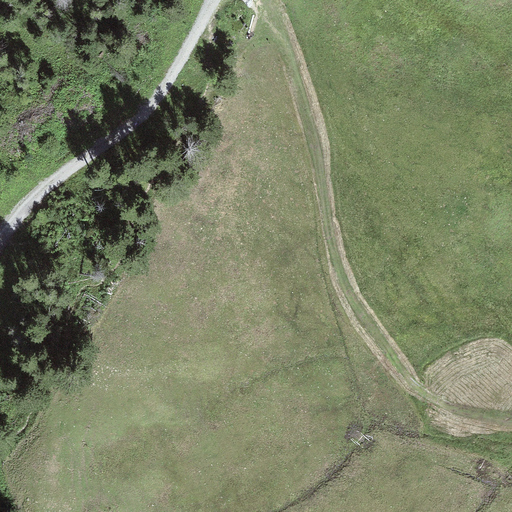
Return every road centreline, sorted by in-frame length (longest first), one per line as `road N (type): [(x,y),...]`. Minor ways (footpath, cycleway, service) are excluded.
road 1 (track): [(271,0),(336,89),(329,186),(351,279),(390,342),(441,390),(511,417)]
road 2 (track): [(0,241),(51,184),(154,100),(211,0)]
